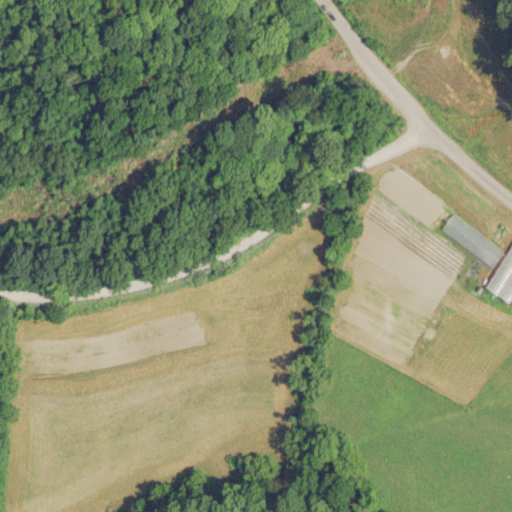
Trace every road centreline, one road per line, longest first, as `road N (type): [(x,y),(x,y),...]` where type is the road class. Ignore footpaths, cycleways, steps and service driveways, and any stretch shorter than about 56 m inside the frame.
road 1 (tertiary): [(0,290),(111,289),(214,258),(356,165),(431,127)]
road 2 (tertiary): [(511,199),(431,127),(324,0)]
